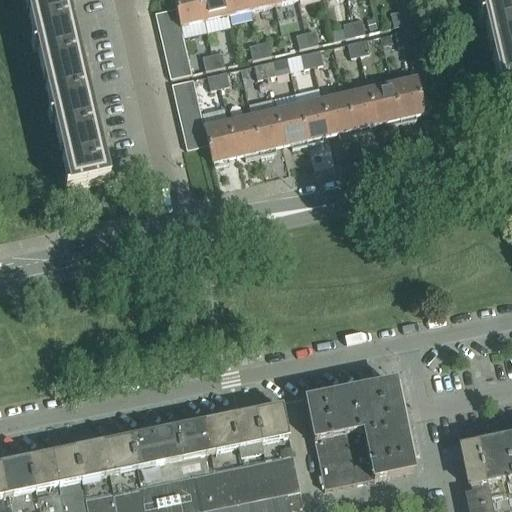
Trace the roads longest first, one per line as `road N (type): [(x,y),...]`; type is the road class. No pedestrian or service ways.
road 1 (residential): [(0,427),(511,322)]
road 2 (residential): [(182,240),(511,162)]
road 3 (residential): [(182,240),(124,0)]
road 4 (residential): [(0,282),(182,240)]
